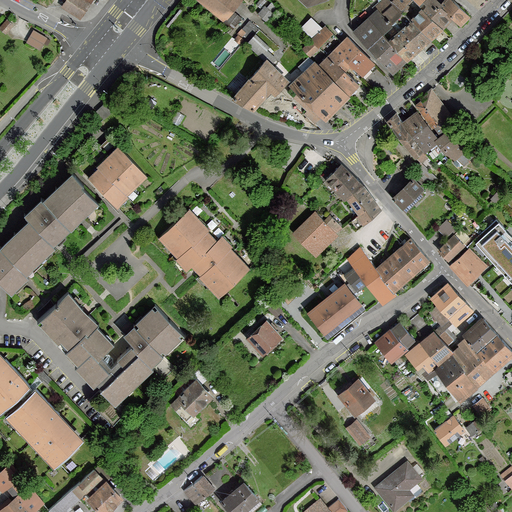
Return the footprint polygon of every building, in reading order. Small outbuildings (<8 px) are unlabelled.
[(68,0),(65,5),(81,17),(91,0),(68,0)] [(244,1),(241,0),(195,0),(225,24),(244,1)] [(321,0),(303,0),(313,9),(321,0)] [(411,0),(414,0),(422,7),(424,4),(419,0),(394,0),(394,2),(403,11),(411,0)] [(422,7),(423,9),(442,27),(452,17),(440,5),(435,0),(427,0),(424,4),(422,7)] [(452,0),(445,0),(440,5),(452,17),(461,25),(469,15),(452,0)] [(374,14),(355,32),(370,47),(383,33),(392,25),(404,12),(403,11),(394,2),(379,19),(374,14)] [(423,9),(412,20),(430,38),(442,27),(423,9)] [(398,33),(390,40),(406,58),(430,38),(412,20),(404,12),(392,25),(398,33)] [(324,28),(313,18),(302,28),(313,38),(324,28)] [(13,24),(8,20),(1,28),(6,32),(13,24)] [(326,26),(324,28),(313,38),(312,40),(319,46),(333,33),(326,26)] [(48,38),(35,30),(31,36),(28,42),(41,50),(48,38)] [(273,49),(255,31),(246,40),(264,57),(273,49)] [(390,40),(383,33),(370,47),(392,72),(406,58),(390,40)] [(349,37),(334,52),(349,67),(352,64),(363,74),(374,62),(349,37)] [(319,46),(312,40),(303,49),(304,50),(310,57),(320,48),(319,46)] [(329,57),(319,66),(349,95),(359,84),(346,70),(349,67),(334,52),(329,57)] [(266,60),(234,98),(254,110),(272,90),(276,93),(289,82),(266,60)] [(317,64),(293,86),(299,93),(322,115),(325,118),(349,95),(319,66),(317,64)] [(380,81),(376,77),(370,83),(375,87),(380,81)] [(444,128),(446,130),(456,122),(432,89),(422,99),(423,101),(444,128)] [(322,115),(299,93),(295,97),(309,110),(306,113),(308,115),(315,122),(322,115)] [(117,108),(110,100),(98,111),(105,119),(117,108)] [(444,128),(423,101),(418,105),(439,132),(444,128)] [(435,134),(418,112),(404,122),(422,148),(424,152),(438,141),(439,139),(435,134)] [(422,148),(404,122),(397,113),(389,120),(415,154),(422,148)] [(446,130),(444,128),(439,132),(435,134),(439,139),(438,141),(446,150),(456,158),(456,157),(468,146),(461,142),(455,142),(446,130)] [(120,146),(88,176),(115,203),(146,174),(120,146)] [(478,152),(468,146),(456,157),(457,158),(463,164),(464,165),(478,152)] [(429,156),(424,152),(422,148),(415,154),(414,155),(421,162),(429,156)] [(463,164),(457,158),(454,161),(455,163),(458,166),(461,166),(463,164)] [(419,174),(425,180),(428,180),(430,177),(433,174),(421,162),(414,169),(419,174)] [(363,186),(342,165),(328,179),(346,198),(349,196),(363,186)] [(86,185),(76,174),(45,201),(68,225),(70,227),(97,201),(84,187),(86,185)] [(413,179),(419,185),(425,180),(419,174),(413,179)] [(440,180),(433,174),(430,177),(437,184),(440,180)] [(413,179),(393,197),(401,207),(413,196),(417,201),(423,195),(419,190),(422,187),(419,185),(413,179)] [(373,197),(363,186),(349,196),(360,212),(358,215),(352,220),(358,228),(382,210),(373,197)] [(406,212),(417,201),(413,196),(401,207),(406,212)] [(68,225),(45,201),(43,199),(26,215),(31,220),(51,242),(68,225)] [(457,204),(452,201),(448,206),(453,210),(457,204)] [(216,241),(188,210),(161,235),(190,266),(194,262),(216,241)] [(325,220),(317,211),(295,233),(301,239),(310,228),(313,232),(325,220)] [(331,215),(325,220),(337,232),(343,228),(331,215)] [(51,242),(31,220),(17,234),(39,258),(53,244),(51,242)] [(337,232),(325,220),(313,232),(310,228),(301,239),(315,254),(328,241),(337,232)] [(444,225),(440,229),(447,235),(451,231),(444,225)] [(491,234),(486,229),(480,234),(485,240),(491,234)] [(39,258),(17,234),(2,248),(25,272),(39,258)] [(455,234),(439,248),(448,258),(461,246),(468,240),(464,236),(460,240),(455,234)] [(404,245),(422,267),(430,259),(412,238),(404,245)] [(219,239),(216,241),(194,262),(222,294),(248,270),(219,239)] [(476,241),(470,247),(486,263),(492,257),(476,241)] [(499,246),(493,241),(487,246),(493,252),(499,246)] [(389,259),(406,279),(422,267),(404,245),(389,259)] [(466,251),(453,263),(468,280),(486,263),(470,247),(466,251)] [(25,272),(2,248),(0,249),(0,280),(10,291),(27,275),(25,272)] [(378,269),(362,248),(347,263),(337,273),(356,299),(372,287),(379,296),(384,301),(396,293),(394,291),(378,269)] [(378,269),(394,291),(406,279),(389,259),(378,269)] [(466,301),(451,285),(434,299),(439,305),(449,316),(466,301)] [(320,337),(359,307),(343,287),(304,316),(320,337)] [(89,333),(95,328),(98,325),(67,293),(41,318),(69,347),(86,331),(89,333)] [(281,310),(272,300),(267,305),(276,315),(281,310)] [(473,309),(466,301),(449,316),(451,318),(456,324),(473,309)] [(367,302),(331,331),(334,335),(371,306),(367,302)] [(443,325),(451,318),(449,316),(439,305),(431,312),(443,325)] [(134,345),(133,346),(150,364),(161,353),(183,332),(158,306),(127,337),(134,345)] [(478,349),(479,350),(497,333),(484,319),(465,336),(469,339),(478,349)] [(280,336),(267,322),(250,337),(264,351),(280,336)] [(401,322),(392,330),(408,346),(416,339),(401,322)] [(69,347),(81,359),(78,362),(97,383),(98,381),(116,365),(115,363),(105,353),(113,346),(95,328),(89,333),(86,331),(69,347)] [(446,329),(439,335),(448,345),(454,339),(446,329)] [(392,330),(378,342),(393,360),(405,351),(408,346),(392,330)] [(453,353),(454,351),(448,345),(439,335),(436,331),(408,355),(419,368),(423,364),(427,369),(430,373),(432,371),(437,367),(453,353)] [(479,350),(494,368),(511,351),(511,349),(497,333),(479,350)] [(469,356),(478,349),(469,339),(461,345),(469,356)] [(118,360),(115,363),(116,365),(98,381),(103,387),(101,389),(113,402),(132,384),(151,366),(150,364),(133,346),(132,345),(118,359),(118,360)] [(453,353),(475,383),(494,368),(479,350),(478,349),(469,356),(461,345),(454,351),(453,353)] [(453,353),(437,367),(459,396),(475,383),(453,353)] [(29,385),(0,354),(0,406),(3,410),(6,407),(21,393),(29,385)] [(165,372),(174,364),(168,356),(159,364),(165,372)] [(430,373),(427,369),(423,372),(429,378),(434,373),(432,371),(430,373)] [(212,396),(197,381),(172,404),(187,420),(212,396)] [(373,398),(359,381),(342,394),(356,412),(373,398)] [(83,440),(34,389),(25,398),(10,412),(8,414),(56,465),(83,440)] [(113,402),(101,389),(89,401),(113,427),(126,415),(113,402)] [(25,398),(21,393),(6,407),(10,412),(25,398)] [(483,398),(474,405),(479,411),(488,404),(483,398)] [(465,429),(454,415),(442,424),(436,429),(447,442),(465,429)] [(483,426),(478,419),(466,427),(472,435),(483,426)] [(370,437),(357,421),(349,428),(362,443),(370,437)] [(417,462),(412,466),(419,475),(424,471),(417,462)] [(23,476),(13,463),(0,473),(0,486),(4,491),(8,488),(23,476)] [(419,475),(412,466),(405,471),(402,467),(378,488),(395,508),(402,502),(397,497),(408,488),(421,478),(419,475)] [(511,487),(511,467),(502,475),(511,487)] [(87,490),(92,495),(107,481),(95,469),(81,482),(87,490)] [(203,475),(195,482),(206,495),(214,488),(203,475)] [(16,498),(31,486),(23,476),(8,488),(16,498)] [(121,496),(107,481),(92,495),(91,496),(104,511),(121,496)] [(87,490),(81,482),(50,509),(52,511),(66,511),(65,511),(87,490)] [(206,495),(195,482),(185,490),(197,504),(206,495)] [(245,483),(223,502),(232,511),(240,511),(258,497),(245,483)] [(31,511),(44,502),(31,486),(16,498),(1,510),(2,511),(31,511)] [(413,493),(408,488),(397,497),(402,502),(413,493)] [(328,507),(331,511),(345,511),(348,510),(339,499),(328,507)] [(331,511),(328,507),(321,500),(305,511),(331,511)] [(491,511),(484,503),(472,511),(491,511)]
